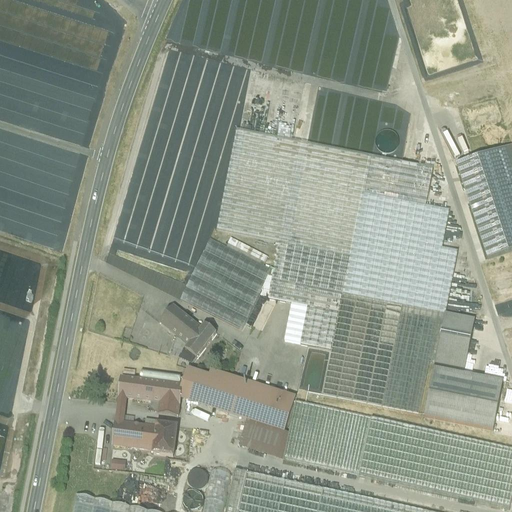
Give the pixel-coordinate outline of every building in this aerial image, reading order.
[(222,8),(213,52),(303,69),(302,69),(322,36),(315,23),(323,19),(317,7),(316,12),(313,11),(303,16),(305,8),(296,6),(297,0),(289,13),(291,0),(230,0),(232,2),(231,10),(222,8)] [(374,37),(381,39),(375,71),(368,70),(375,74),(373,76),(378,77),(378,74),(381,75),(394,56),(398,35),(386,26),(386,28),(379,26),(380,20),(374,19),(365,31),(367,22),(369,20),(359,18),(357,31),(363,22),(363,24),(358,32),(369,34),(370,32),(374,33),(374,37)] [(495,141),(495,128),(483,127),(483,141),(495,141)] [(433,170),(236,131),(217,232),(279,244),(274,273),(210,241),(180,302),(241,333),(261,293),(269,294),(268,301),(292,306),(284,343),(300,346),(330,352),(322,397),(418,416),(429,364),(434,365),(444,316),(445,316),(457,253),(442,250),(449,212),(425,207),(433,170)] [(511,147),(456,166),(487,261),(511,253),(511,147)] [(13,156),(6,152),(0,152),(0,190),(2,191),(8,182),(9,179),(15,179),(8,174),(14,165),(14,162),(15,170),(19,164),(12,160),(13,156)] [(0,218),(4,218),(8,220),(7,210),(0,207),(0,218)] [(202,330),(173,307),(159,325),(177,339),(170,357),(179,360),(180,360),(185,352),(185,351),(202,330)] [(445,316),(444,316),(434,365),(435,365),(465,371),(474,322),(445,316)] [(202,330),(185,351),(185,352),(180,360),(192,365),(216,334),(205,326),(202,330)] [(465,371),(435,365),(424,420),(493,433),(503,384),(463,377),(465,371)] [(295,399),(210,372),(209,378),(187,371),(182,387),(180,401),(284,433),(295,399)] [(484,372),(482,379),(498,383),(500,376),(484,372)] [(177,377),(140,373),(139,379),(177,383),(177,377)] [(182,387),(120,380),(118,401),(126,402),(150,405),(149,414),(158,415),(157,416),(178,419),(180,401),(182,387)] [(126,402),(118,401),(117,409),(125,410),(126,402)] [(508,511),(511,497),(511,451),(295,403),(282,462),(507,511),(508,511)] [(145,429),(123,427),(124,418),(116,417),(112,449),(153,453),(156,427),(158,427),(159,424),(145,422),(145,429)] [(158,427),(156,427),(153,453),(153,457),(172,459),(176,429),(158,427)] [(122,473),(124,463),(110,461),(109,471),(122,473)] [(222,511),(231,477),(211,472),(202,511),(222,511)] [(417,511),(234,472),(225,511),(417,511)] [(197,495),(190,493),(184,498),(183,505),(188,511),(195,511),(201,508),(202,500),(197,495)] [(143,511),(76,497),(73,511),(143,511)]
